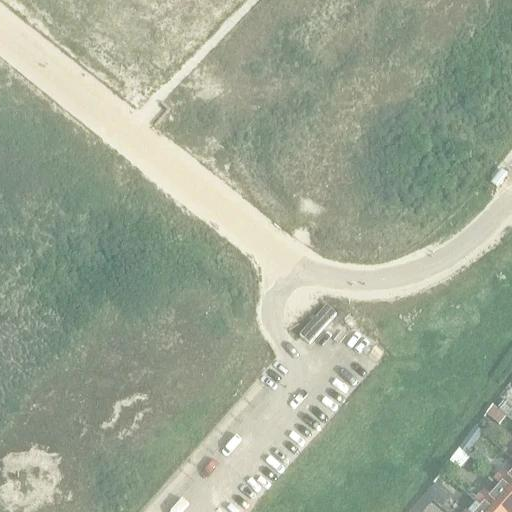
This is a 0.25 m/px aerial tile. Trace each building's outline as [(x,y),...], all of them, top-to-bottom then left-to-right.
[(511,405),(507,402),(499,412),(506,418),(511,423),(511,405)] [(492,406),(486,415),(499,426),(506,418),(499,412),(493,407),(492,406)] [(475,428),(458,450),(466,457),(483,434),(476,429),(475,428)] [(458,450),(449,462),(450,463),(459,471),(469,459),(466,457),(458,450)] [(511,459),(493,481),(500,487),(503,483),(511,490),(511,459)] [(483,491),(478,497),(494,511),(511,511),(511,490),(503,483),(500,487),(490,497),(483,491)] [(434,485),(425,495),(434,502),(442,509),(451,499),(434,485)] [(494,511),(478,497),(464,511),(494,511)]
